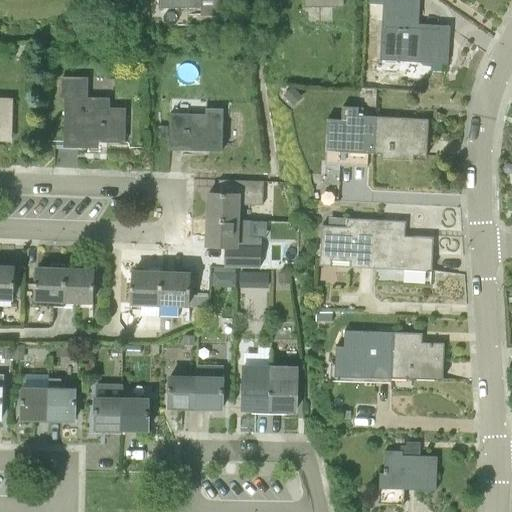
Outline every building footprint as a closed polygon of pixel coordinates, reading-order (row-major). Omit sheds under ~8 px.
[(402,59),(446,62),(448,27),(417,26),(418,0),(412,0),(385,0),(381,72),(401,73),(402,59)] [(130,50),(111,50),(111,65),(130,65),(130,50)] [(96,97),(83,97),(83,80),(65,79),(64,147),(89,148),(89,142),(125,142),(126,108),(96,107),(96,97)] [(292,86),(283,94),(294,106),(303,97),(292,86)] [(0,139),(11,140),(12,100),(0,99),(0,139)] [(375,153),(377,116),(359,115),(359,107),(343,107),(342,120),(328,119),(326,151),(375,153)] [(169,150),(222,151),(223,109),(206,108),(206,114),(170,113),(169,150)] [(377,116),(375,153),(382,154),(382,158),(415,160),(415,155),(427,156),(429,119),(428,119),(427,123),(404,121),(404,118),(377,116)] [(168,125),(158,125),(158,138),(168,138),(168,125)] [(263,205),(263,181),(219,180),(218,193),(209,193),(208,220),(238,221),(238,204),(263,205)] [(346,227),(347,219),(329,217),(328,226),(346,227)] [(377,220),(347,219),(346,227),(328,226),(322,226),(321,254),(332,255),(332,260),(376,263),(377,220)] [(237,236),(238,221),(208,220),(207,246),(236,247),(236,260),(261,261),(262,237),(237,236)] [(377,220),(376,263),(390,263),(390,269),(432,271),(433,237),(413,236),(413,238),(405,237),(406,222),(377,220)] [(298,263),(295,254),(287,257),(290,266),(298,263)] [(0,298),(13,299),(14,267),(0,266),(0,298)] [(65,301),(66,269),(38,268),(37,300),(65,301)] [(93,302),(94,270),(66,269),(65,301),(93,302)] [(160,316),(162,272),(134,271),(133,303),(142,303),(142,315),(160,316)] [(189,305),(190,273),(162,272),(161,304),(189,305)] [(253,272),(241,272),(240,288),(253,288),(253,272)] [(276,272),(276,285),(286,285),(286,272),(276,272)] [(317,311),(317,321),(332,321),(333,311),(317,311)] [(391,378),(393,332),(345,330),(344,346),(336,345),(336,363),(348,364),(347,376),(391,378)] [(393,332),(391,378),(392,378),(392,372),(408,373),(407,378),(444,379),(445,343),(431,342),(431,344),(422,344),(423,333),(393,332)] [(195,335),(183,335),(183,344),(194,344),(195,335)] [(100,350),(100,345),(95,342),(89,345),(89,352),(95,354),(100,350)] [(25,345),(13,345),(13,347),(13,360),(25,360),(25,345)] [(140,345),(123,345),(123,356),(139,357),(140,345)] [(13,347),(1,347),(1,362),(13,362),(13,360),(13,347)] [(270,410),(271,356),(244,356),(244,378),(243,409),(270,410)] [(223,408),(223,378),(223,366),(197,365),(197,377),(196,408),(223,408)] [(298,366),(272,365),(271,365),(270,410),(296,410),(298,366)] [(196,408),(197,377),(170,377),(169,407),(196,408)] [(76,390),(65,389),(61,378),(49,378),(49,389),(48,419),(75,420),(76,390)] [(122,434),(122,398),(123,383),(96,383),(95,427),(93,427),(93,433),(122,434)] [(48,419),(49,389),(22,388),(22,419),(48,419)] [(149,399),(122,398),(122,434),(149,435),(149,399)] [(438,456),(420,455),(420,446),(402,445),(402,450),(385,450),(384,472),(379,472),(379,488),(379,504),(404,505),(405,489),(437,490),(438,456)]
